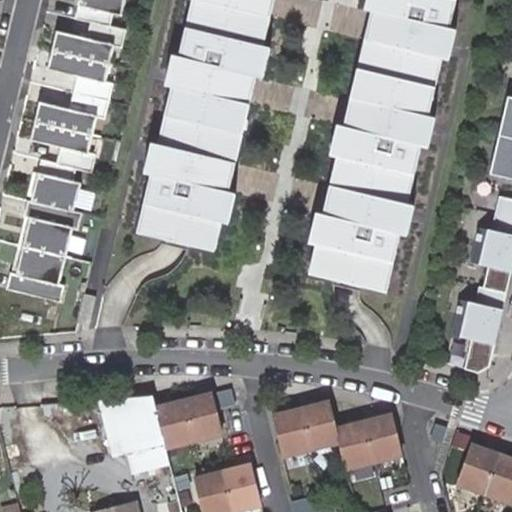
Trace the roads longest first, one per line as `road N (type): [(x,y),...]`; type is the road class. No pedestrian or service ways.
road 1 (residential): [(256,363),(111,360),(0,369)]
road 2 (residential): [(419,392),(256,363)]
road 3 (residential): [(256,363),(281,511)]
road 4 (residential): [(419,392),(418,453),(435,511)]
road 5 (residential): [(28,0),(0,117)]
